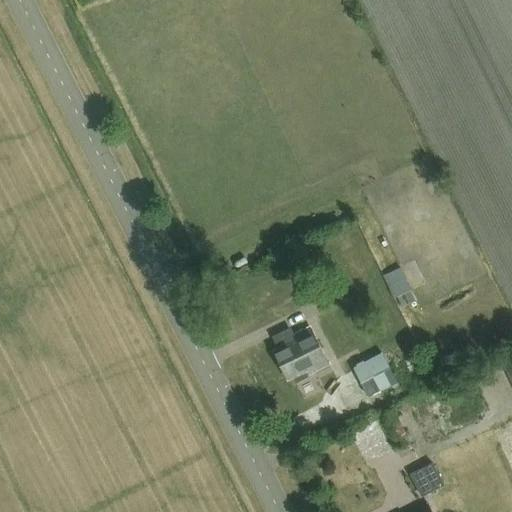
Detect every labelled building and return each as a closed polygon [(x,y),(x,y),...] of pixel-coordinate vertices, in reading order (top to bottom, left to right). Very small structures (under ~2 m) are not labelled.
[(409,264),(390,272),(399,294),(418,286),(409,264)] [(296,381),(367,345),(348,308),(322,321),(310,327),(276,343),(279,348),(274,350),(289,379),(293,377),(296,381)] [(368,396),(397,381),(383,353),(354,367),(368,396)] [(454,384),(459,395),(478,386),(473,375),(454,384)] [(408,434),(396,410),(384,416),(396,440),(397,439),(401,448),(411,443),(406,434),(408,434)] [(409,482),(418,501),(442,490),(433,471),(409,482)]
